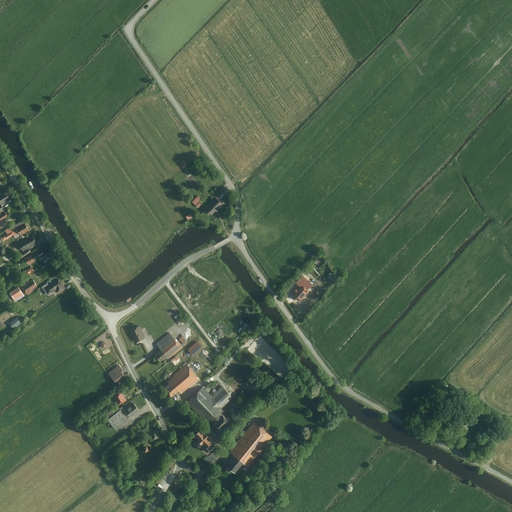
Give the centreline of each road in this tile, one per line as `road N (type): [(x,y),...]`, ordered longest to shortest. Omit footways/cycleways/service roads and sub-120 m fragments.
road 1 (unclassified): [(234,238),(341,388),(511,488)]
road 2 (unclassified): [(234,238),(232,189),(130,43),(132,22),(154,0)]
road 3 (unclassified): [(0,154),(111,321)]
road 4 (track): [(178,398),(227,361),(165,280)]
road 5 (unclassified): [(111,321),(190,259),(234,238)]
road 6 (residential): [(154,413),(178,398),(225,447),(198,474)]
